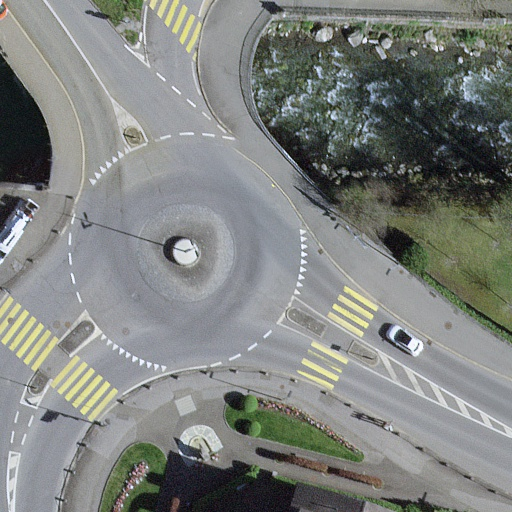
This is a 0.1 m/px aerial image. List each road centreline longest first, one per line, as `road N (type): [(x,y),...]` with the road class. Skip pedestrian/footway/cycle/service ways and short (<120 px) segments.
road 1 (primary): [(214,336),(321,363),(511,441)]
road 2 (primary): [(511,425),(351,312),(272,234)]
road 3 (tertiary): [(42,432),(100,370),(127,352),(174,339)]
road 4 (tertiary): [(101,237),(15,361)]
road 5 (primary): [(101,237),(100,268),(114,301),(140,327),(174,339)]
road 6 (primary): [(90,66),(116,201)]
road 7 (primary): [(214,336),(262,297),(272,234)]
road 8 (primary): [(229,176),(169,167),(116,201)]
road 9 (residential): [(157,118),(167,25),(180,0)]
